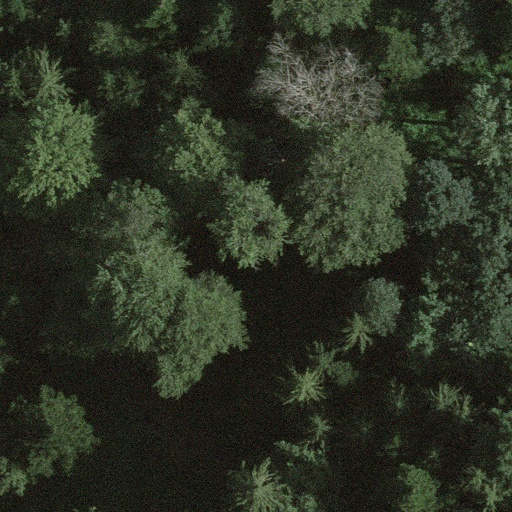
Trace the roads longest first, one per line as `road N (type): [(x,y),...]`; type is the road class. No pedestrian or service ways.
road 1 (track): [(116,511),(174,428),(356,245),(436,186),(511,157)]
road 2 (track): [(376,511),(174,428),(88,323),(0,234)]
